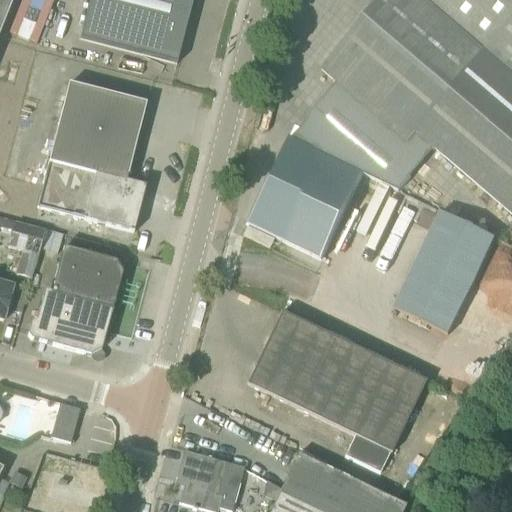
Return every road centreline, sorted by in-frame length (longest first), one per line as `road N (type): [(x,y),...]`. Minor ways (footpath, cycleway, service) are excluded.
road 1 (tertiary): [(154,412),(256,0)]
road 2 (residential): [(154,412),(0,366)]
